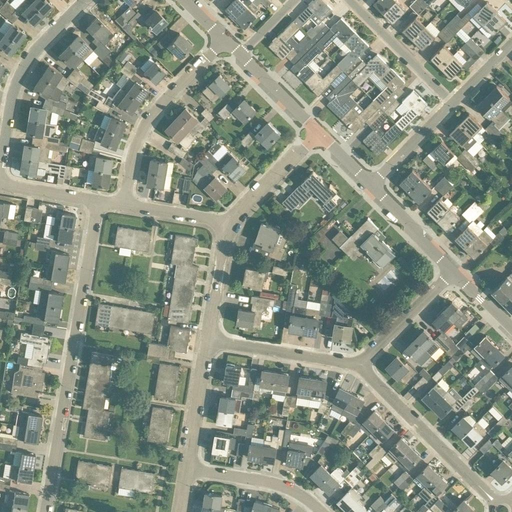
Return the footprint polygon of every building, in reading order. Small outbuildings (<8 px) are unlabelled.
[(42,15),(26,0),(22,0),(14,9),(6,1),(2,6),(16,18),(21,13),(33,24),(42,15)] [(26,0),(42,15),(51,6),(45,0),(26,0)] [(250,0),(233,0),(225,9),(235,19),(252,1),(250,0)] [(253,0),(252,1),(235,19),(245,29),(257,17),(252,11),(261,2),(266,7),(271,2),(268,0),(253,0)] [(311,40),(326,25),(321,21),(332,10),(322,0),(314,0),(293,21),(300,28),(310,18),(317,24),(313,28),(312,27),(305,33),(307,35),(311,40)] [(383,14),(396,1),(394,0),(377,0),(373,4),(383,14)] [(413,11),(423,1),(421,0),(415,0),(409,7),(413,11)] [(396,1),(383,14),(392,24),(405,11),(396,1)] [(418,15),(427,6),(423,1),(413,11),(418,15)] [(483,25),(496,12),(486,3),(473,16),(483,25)] [(0,12),(12,23),(16,18),(2,6),(0,8),(0,12)] [(127,22),(135,14),(129,7),(120,15),(127,22)] [(143,19),(145,21),(144,22),(154,32),(166,20),(156,10),(150,15),(148,14),(143,19)] [(131,33),(132,26),(137,21),(141,17),(137,12),(135,14),(127,22),(121,28),(122,28),(134,39),(136,37),(131,33)] [(496,12),(483,25),(493,35),(506,22),(496,12)] [(451,29),(455,34),(471,18),(467,13),(461,20),(451,29)] [(127,22),(120,15),(114,20),(122,27),(127,22)] [(451,29),(461,20),(456,15),(447,25),(451,29)] [(97,47),(106,56),(110,51),(104,45),(113,35),(107,29),(108,29),(96,18),(86,28),(95,37),(91,41),(97,47)] [(344,43),(355,32),(341,18),(336,23),(335,22),(331,27),(332,27),(330,29),(326,25),(311,40),(322,50),(337,36),(344,43)] [(412,40),(425,27),(415,18),(402,31),(412,40)] [(291,37),(300,28),(293,21),(268,46),(282,60),(293,49),(297,54),(311,40),(307,35),(298,44),(291,37)] [(24,34),(12,24),(4,34),(17,44),(24,34)] [(441,39),(451,29),(447,25),(437,35),(441,39)] [(435,37),(425,28),(412,40),(422,50),(435,37)] [(446,43),(455,34),(451,29),(441,39),(446,43)] [(472,36),(480,44),(486,37),(479,30),(472,36)] [(4,34),(0,31),(0,47),(9,54),(17,44),(4,34)] [(348,76),(362,61),(358,57),(359,55),(361,56),(364,53),(363,52),(368,46),(355,32),(344,43),(344,44),(340,48),(347,54),(336,64),(348,76)] [(191,46),(179,34),(171,41),(165,35),(156,44),(163,51),(167,47),(178,58),(191,46)] [(68,46),(80,57),(83,60),(92,51),(89,48),(78,36),(68,46)] [(465,43),(479,57),(484,53),(470,38),(465,43)] [(309,64),(322,50),(311,40),(297,54),(301,58),(300,60),(296,64),(295,64),(291,68),(305,82),(316,71),(309,64)] [(475,62),(479,57),(465,43),(461,48),(470,57),(475,62)] [(59,55),(70,67),(80,57),(68,46),(59,55)] [(439,68),(453,55),(443,46),(430,59),(439,68)] [(101,60),(106,56),(97,47),(92,51),(101,60)] [(154,49),(150,53),(154,57),(158,53),(154,49)] [(123,65),(128,59),(121,54),(117,60),(123,65)] [(380,79),(391,68),(377,54),(372,59),(371,58),(367,62),(368,63),(366,65),(362,61),(348,76),(358,86),(372,72),(380,79)] [(449,78),(462,66),(463,65),(462,65),(453,55),(439,68),(449,78)] [(475,62),(470,57),(466,60),(462,65),(463,65),(462,66),(466,70),(475,62)] [(134,74),(135,73),(137,69),(127,61),(124,64),(123,66),(134,74)] [(154,83),(164,73),(153,61),(143,72),(154,83)] [(348,76),(336,64),(323,78),(316,71),(305,82),(318,96),(323,91),(323,92),(327,87),(329,85),(334,90),(348,76)] [(80,82),(69,74),(65,79),(61,76),(62,75),(48,66),(41,77),(54,86),(62,91),(68,81),(76,87),(80,82)] [(142,80),(134,74),(123,66),(120,70),(127,76),(126,78),(128,79),(120,88),(125,92),(138,102),(147,91),(138,85),(142,80)] [(384,112),(398,97),(394,93),(395,91),(397,93),(401,88),(400,87),(405,82),(391,68),(380,79),(387,86),(373,100),(384,112)] [(77,72),(73,69),(69,74),(80,82),(83,77),(77,72)] [(213,102),(220,96),(230,85),(220,75),(203,91),(213,102)] [(350,95),(358,86),(348,76),(334,90),(337,94),(336,95),(331,100),(327,104),(341,119),(357,102),(350,95)] [(54,86),(41,77),(33,89),(47,98),(54,100),(56,101),(62,91),(54,86)] [(500,109),(510,99),(497,87),(487,96),(500,109)] [(130,113),(138,102),(125,92),(120,88),(112,99),(107,96),(106,98),(91,89),(87,94),(98,100),(109,108),(118,112),(122,107),(130,113)] [(413,91),(402,102),(409,109),(395,123),(402,130),(427,105),(413,91)] [(500,109),(487,96),(477,106),(493,122),(489,126),(501,138),(506,134),(496,124),(505,114),(500,109)] [(398,97),(384,112),(388,116),(402,102),(398,97)] [(52,105),(64,110),(66,104),(56,101),(54,100),(47,98),(46,98),(44,103),(52,105)] [(106,113),(109,108),(98,100),(95,107),(106,113)] [(255,111),(244,100),(234,110),(227,103),(218,113),(225,119),(231,113),(235,118),(238,116),(244,122),(255,111)] [(369,126),(384,112),(373,100),(364,109),(357,102),(341,119),(354,132),(359,128),(363,123),(365,122),(369,126)] [(44,103),(42,109),(30,107),(28,120),(49,124),(51,112),(67,118),(70,112),(64,110),(52,105),(44,103)] [(206,127),(205,126),(201,122),(200,122),(185,109),(176,119),(193,136),(198,130),(201,133),(206,127)] [(205,117),(210,121),(214,117),(205,109),(201,113),(205,117)] [(378,127),(388,116),(384,112),(369,126),(373,130),(363,141),(377,155),(402,130),(395,123),(385,133),(378,127)] [(459,124),(475,139),(484,130),(469,114),(459,124)] [(104,130),(119,135),(124,123),(109,117),(104,130)] [(196,138),(193,136),(176,119),(166,129),(186,148),(196,138)] [(31,140),(58,145),(58,142),(59,139),(50,137),(52,124),(49,124),(28,120),(26,133),(32,135),(31,140)] [(268,146),(279,134),(268,123),(256,135),(268,146)] [(477,141),(475,139),(459,124),(450,133),(465,149),(461,153),(470,163),(475,168),(476,167),(479,164),(480,163),(475,159),(467,150),(477,141)] [(497,143),(501,138),(489,126),(484,130),(497,143)] [(119,135),(104,130),(98,127),(93,140),(99,142),(114,148),(119,135)] [(245,146),(255,135),(251,131),(240,142),(245,146)] [(81,145),(82,139),(83,136),(72,133),(71,136),(70,142),(81,145)] [(81,145),(92,148),(94,142),(82,139),(81,145)] [(65,152),(66,146),(58,145),(31,140),(30,146),(24,145),(22,159),(50,163),(50,158),(43,157),(45,149),(65,152)] [(444,165),(454,155),(441,142),(431,152),(444,165)] [(183,158),(186,152),(171,144),(168,149),(183,158)] [(91,154),(92,148),(81,145),(79,151),(91,154)] [(208,160),(217,168),(221,164),(236,178),(246,169),(233,156),(228,151),(218,161),(208,151),(203,155),(208,160)] [(456,158),(466,167),(470,163),(461,153),(456,158)] [(208,160),(203,155),(198,160),(201,162),(203,164),(208,160)] [(87,169),(109,173),(111,159),(96,156),(96,157),(89,156),(87,169)] [(432,170),(437,165),(427,156),(423,160),(432,170)] [(191,170),(194,164),(183,158),(180,164),(191,170)] [(65,166),(22,159),(19,172),(34,174),(42,175),(44,174),(44,169),(48,170),(48,172),(58,173),(57,178),(63,179),(65,166)] [(149,173),(165,175),(168,162),(162,161),(157,161),(151,160),(149,173)] [(217,168),(208,160),(203,164),(212,173),(217,168)] [(466,167),(469,170),(471,172),(475,168),(470,163),(466,167)] [(216,198),(226,188),(215,176),(212,173),(203,164),(197,171),(209,183),(205,187),(216,198)] [(65,166),(63,179),(69,180),(70,176),(71,167),(65,166)] [(109,173),(87,169),(86,181),(92,182),(92,184),(106,186),(109,173)] [(409,193),(422,180),(412,171),(399,184),(409,193)] [(328,187),(313,172),(282,202),(291,211),(296,206),(299,208),(315,192),(326,202),(323,205),(329,211),(337,204),(330,198),(337,191),(330,185),(328,187)] [(163,187),(165,175),(149,173),(147,185),(163,187)] [(468,179),(464,175),(458,181),(462,185),(468,179)] [(438,191),(448,181),(444,177),(434,187),(438,191)] [(191,180),(184,179),(183,187),(183,191),(189,192),(191,180)] [(422,180),(409,193),(419,203),(432,190),(422,180)] [(448,181),(438,191),(443,196),(453,186),(448,181)] [(0,216),(0,217),(7,218),(10,198),(4,197),(3,203),(0,202),(0,216)] [(436,220),(449,208),(440,198),(427,211),(436,220)] [(476,209),(479,207),(475,202),(462,215),(466,219),(476,209)] [(29,222),(32,208),(25,207),(23,221),(29,222)] [(32,208),(29,222),(39,224),(42,210),(32,208)] [(449,208),(436,220),(447,231),(459,218),(449,208)] [(474,221),(481,213),(476,209),(466,219),(470,224),(455,239),(464,248),(477,235),(482,230),(474,221)] [(58,227),(72,229),(75,215),(63,213),(61,212),(61,213),(55,212),(54,218),(53,226),(58,227)] [(395,253),(374,233),(379,229),(368,218),(348,238),(339,246),(348,255),(359,243),(382,266),(395,253)] [(268,224),(262,223),(255,242),(263,244),(262,247),(270,250),(268,256),(281,260),(284,252),(285,248),(275,245),(280,229),(271,226),(272,225),(269,224),(268,224)] [(58,227),(53,226),(51,226),(50,234),(53,235),(52,240),(70,243),(72,229),(58,227)] [(499,233),(503,237),(508,232),(503,227),(498,232),(499,233)] [(131,248),(134,230),(118,228),(115,246),(131,248)] [(494,247),(503,237),(499,233),(493,239),(483,229),(482,230),(477,235),(464,248),(474,258),(487,246),(486,245),(489,242),(494,247)] [(134,230),(131,248),(148,251),(151,233),(134,230)] [(3,237),(17,239),(18,234),(4,231),(3,237)] [(174,250),(193,253),(196,238),(176,235),(174,250)] [(2,244),(15,246),(17,239),(3,237),(2,244)] [(35,243),(49,245),(50,239),(36,237),(35,243)] [(49,245),(35,243),(35,248),(34,249),(48,252),(49,245)] [(191,266),(193,253),(174,250),(172,263),(197,267),(191,266)] [(48,265),(66,268),(68,254),(50,251),(48,265)] [(195,281),(197,267),(172,263),(171,264),(177,265),(175,278),(195,281)] [(48,265),(46,279),(52,280),(63,282),(66,268),(48,265)] [(286,275),(287,268),(274,266),(272,272),(286,275)] [(266,281),(268,271),(246,267),(242,285),(262,289),(264,281),(266,281)] [(511,291),(511,269),(511,270),(511,273),(508,276),(507,275),(491,291),(502,302),(511,291)] [(0,277),(10,280),(11,273),(0,271),(0,277)] [(30,276),(29,283),(50,286),(52,280),(46,279),(30,276)] [(0,283),(9,285),(10,280),(0,277),(0,283)] [(192,295),(195,281),(175,278),(173,292),(192,295)] [(50,286),(29,283),(28,286),(27,289),(40,291),(37,304),(59,308),(61,294),(50,292),(50,286)] [(332,317),(337,318),(333,337),(333,340),(341,341),(341,339),(350,340),(352,327),(345,325),(346,317),(343,317),(343,314),(349,308),(335,294),(330,288),(330,290),(326,316),(332,317)] [(326,316),(330,290),(323,289),(319,310),(307,308),(303,332),(315,334),(318,318),(319,315),(326,316)] [(303,332),(307,308),(294,306),(295,296),(295,295),(295,291),(290,290),(290,295),(289,295),(287,301),(286,310),(292,311),(292,314),(289,330),(303,332)] [(279,294),(260,291),(259,296),(278,299),(279,294)] [(511,291),(502,302),(511,312),(511,291)] [(190,309),(192,295),(173,292),(171,306),(190,309)] [(281,300),(261,297),(251,296),(250,302),(252,302),(251,311),(239,309),(238,309),(239,309),(236,323),(236,324),(254,326),(260,327),(261,319),(263,304),(280,307),(281,300)] [(442,311),(453,322),(462,313),(452,302),(442,311)] [(45,319),(57,321),(59,308),(37,304),(35,318),(23,316),(22,319),(13,317),(12,320),(14,321),(20,322),(22,322),(44,326),(45,319)] [(110,326),(113,307),(99,304),(95,324),(110,326)] [(188,323),(190,309),(171,306),(168,320),(175,321),(188,323)] [(123,328),(127,309),(113,307),(110,326),(123,328)] [(137,331),(140,311),(127,309),(123,328),(137,331)] [(13,317),(14,313),(4,311),(4,313),(3,319),(7,319),(12,320),(13,317)] [(140,311),(137,331),(151,333),(155,314),(140,311)] [(443,332),(453,322),(442,311),(433,321),(443,332)] [(149,343),(147,354),(160,356),(167,358),(169,350),(186,353),(190,329),(170,326),(167,346),(149,343)] [(430,356),(440,347),(434,340),(423,330),(414,340),(430,356)] [(19,363),(42,367),(43,363),(45,363),(49,343),(46,343),(47,337),(20,333),(19,342),(33,344),(31,359),(20,357),(19,363)] [(443,349),(452,358),(456,353),(447,345),(438,336),(434,340),(440,347),(442,349),(443,349)] [(460,349),(468,341),(464,336),(456,344),(460,349)] [(486,336),(475,346),(470,351),(480,360),(475,365),(495,345),(486,336)] [(421,366),(430,356),(414,340),(404,349),(415,360),(421,366)] [(456,353),(460,349),(456,344),(452,340),(447,345),(456,353)] [(473,345),(468,341),(460,349),(456,353),(452,358),(456,362),(469,349),(473,345)] [(475,365),(482,371),(486,367),(489,369),(493,366),(505,355),(495,345),(475,365)] [(90,367),(110,370),(113,356),(93,352),(90,367)] [(159,359),(160,356),(147,354),(146,361),(157,363),(158,363),(159,359)] [(398,378),(408,368),(397,357),(386,367),(398,378)] [(453,365),(449,360),(440,369),(444,373),(453,365)] [(41,372),(42,367),(19,363),(18,370),(21,371),(19,385),(12,384),(10,393),(37,398),(38,393),(40,393),(44,373),(41,372)] [(157,380),(176,384),(179,367),(160,364),(157,380)] [(223,382),(233,384),(239,384),(241,367),(239,367),(239,366),(236,366),(226,364),(223,382)] [(508,389),(511,385),(511,365),(503,375),(498,379),(508,389)] [(108,384),(110,370),(90,367),(88,380),(108,384)] [(249,380),(255,381),(256,377),(257,370),(251,369),(249,380)] [(422,377),(427,381),(431,377),(423,369),(419,373),(422,377)] [(436,381),(444,373),(440,369),(432,377),(436,381)] [(276,373),(263,370),(262,378),(261,386),(274,389),(276,373)] [(480,380),(474,386),(478,390),(486,382),(494,374),(490,370),(485,375),(480,380)] [(273,393),(285,396),(285,395),(289,375),(276,373),(274,389),(273,393)] [(494,374),(486,382),(490,386),(498,379),(494,374)] [(468,381),(463,376),(458,381),(463,386),(468,381)] [(256,377),(255,381),(254,390),(260,391),(261,386),(262,378),(256,377)] [(310,400),(314,379),(300,377),(298,388),(297,397),(292,396),(290,407),(289,411),(293,412),(293,407),(296,407),(297,397),(310,400)] [(418,390),(427,381),(422,377),(413,386),(418,390)] [(323,414),(327,404),(329,397),(324,396),(326,381),(314,379),(310,400),(321,401),(317,412),(323,414)] [(106,397),(108,384),(88,380),(86,394),(106,397)] [(173,400),(176,384),(157,380),(154,397),(173,400)] [(253,393),(254,390),(255,381),(249,380),(248,385),(239,384),(233,384),(232,389),(253,393)] [(490,386),(486,382),(478,390),(482,395),(490,386)] [(432,407),(447,392),(437,383),(423,397),(432,407)] [(471,398),(478,390),(474,386),(467,394),(466,393),(458,402),(457,400),(448,391),(447,392),(432,407),(441,416),(452,405),(457,411),(461,407),(462,407),(471,398)] [(345,408),(352,394),(340,388),(333,402),(334,403),(332,409),(341,414),(342,413),(345,408)] [(252,398),(253,393),(232,389),(231,397),(221,396),(219,409),(234,411),(239,412),(242,397),(252,398)] [(104,411),(106,397),(86,394),(83,408),(109,412),(106,411),(104,411)] [(352,394),(345,408),(356,414),(363,400),(352,394)] [(290,407),(292,396),(285,395),(285,396),(283,405),(290,407)] [(471,398),(462,407),(466,411),(475,402),(471,398)] [(17,411),(21,412),(22,406),(9,404),(8,410),(17,411)] [(327,404),(323,414),(322,417),(328,419),(332,406),(327,404)] [(289,411),(290,407),(283,405),(281,415),(288,416),(289,411)] [(150,424),(169,427),(171,410),(152,407),(150,424)] [(107,426),(109,412),(83,408),(89,409),(87,422),(107,426)] [(217,422),(232,425),(234,411),(219,409),(217,422)] [(363,422),(368,427),(364,431),(368,435),(369,435),(384,421),(374,411),(363,422)] [(27,413),(21,412),(20,415),(18,426),(19,426),(25,427),(39,429),(41,416),(29,414),(29,413),(27,413)] [(462,437),(474,425),(464,416),(453,427),(462,437)] [(474,425),(462,437),(471,445),(482,434),(486,430),(483,428),(487,425),(487,423),(481,417),(474,425)] [(492,437),(501,427),(507,420),(503,417),(487,433),(492,437)] [(351,420),(341,433),(346,436),(348,434),(356,423),(351,420)] [(369,435),(375,441),(378,444),(393,430),(384,421),(369,435)] [(105,440),(107,426),(87,422),(84,437),(105,440)] [(357,431),(360,427),(359,427),(361,425),(357,422),(356,423),(352,428),(357,431)] [(166,443),(169,427),(150,424),(147,440),(166,443)] [(247,424),(247,429),(246,436),(245,437),(251,438),(252,438),(252,437),(254,425),(247,424)] [(36,443),(39,429),(25,427),(19,426),(17,440),(25,441),(36,443)] [(246,436),(247,429),(234,428),(233,434),(246,436)] [(353,437),(357,431),(352,428),(348,434),(353,437)] [(282,449),(283,443),(285,430),(279,429),(278,436),(276,448),(282,449)] [(227,454),(230,437),(215,434),(212,452),(220,453),(219,454),(222,454),(223,453),(227,454)] [(274,462),(276,448),(278,436),(273,435),(272,441),(265,440),(261,460),(274,462)] [(329,445),(330,446),(335,438),(328,435),(324,441),(329,444),(329,445)] [(17,439),(1,437),(0,443),(16,446),(17,439)] [(264,439),(252,437),(252,438),(251,438),(248,458),(261,460),(265,440),(264,440),(264,439)] [(396,463),(411,448),(401,438),(387,452),(382,448),(373,458),(365,465),(366,465),(368,468),(370,470),(385,455),(394,464),(396,462),(396,463)] [(492,443),(493,444),(501,452),(506,448),(496,439),(492,443)] [(493,444),(492,443),(488,440),(479,449),(484,453),(493,444)] [(329,444),(324,441),(317,452),(322,455),(329,445),(329,444)] [(16,446),(0,443),(0,449),(15,452),(16,446)] [(242,457),(244,444),(238,443),(236,456),(242,457)] [(368,453),(373,458),(382,448),(378,444),(375,447),(368,453)] [(396,463),(405,471),(420,456),(411,448),(396,463)] [(310,458),(311,452),(288,449),(286,464),(303,467),(303,464),(306,465),(310,458)] [(18,466),(32,469),(35,455),(23,453),(23,452),(21,452),(18,466)] [(501,481),(511,470),(511,469),(503,460),(492,471),(501,481)] [(92,482),(95,464),(78,462),(75,479),(92,482)] [(360,471),(364,467),(360,462),(356,467),(360,471)] [(95,464),(92,482),(109,485),(112,467),(95,464)] [(320,484),(335,469),(331,473),(321,464),(311,475),(320,484)] [(8,478),(0,476),(0,483),(9,485),(10,479),(16,480),(16,481),(18,480),(30,482),(32,469),(18,466),(11,465),(8,478)] [(348,483),(352,487),(367,471),(366,470),(368,468),(366,465),(364,467),(360,471),(348,483)] [(423,489),(438,474),(428,465),(414,479),(423,488),(423,489)] [(348,483),(360,471),(356,467),(344,478),(335,469),(320,484),(330,493),(340,482),(344,479),(348,483)] [(135,490),(138,471),(121,469),(118,487),(135,490)] [(138,471),(135,490),(152,492),(155,474),(138,471)] [(394,482),(398,487),(410,475),(405,471),(394,482)] [(445,492),(441,488),(446,483),(438,474),(423,489),(432,498),(425,505),(429,509),(430,508),(434,503),(436,502),(439,499),(445,492)] [(410,475),(398,487),(402,491),(414,480),(410,475)] [(9,485),(0,483),(0,490),(8,492),(9,485)] [(347,511),(358,500),(362,496),(352,487),(348,490),(337,501),(347,511)] [(12,506),(26,508),(28,494),(16,492),(9,491),(7,498),(13,499),(12,506)] [(220,509),(222,496),(214,494),(211,493),(211,494),(205,493),(203,506),(220,509)] [(389,495),(386,498),(384,500),(388,504),(389,505),(396,498),(391,493),(389,495)] [(375,510),(384,500),(380,496),(370,505),(375,510)] [(238,511),(242,511),(245,500),(238,499),(236,511),(238,511)] [(434,503),(443,511),(448,508),(439,499),(436,502),(434,503)] [(358,500),(347,511),(348,511),(364,511),(367,509),(358,500)] [(384,500),(375,510),(377,511),(380,511),(388,504),(384,500)] [(452,511),(471,511),(474,510),(464,500),(452,511)] [(265,511),(267,505),(255,501),(251,511),(265,511)] [(434,511),(443,511),(434,503),(430,508),(434,511)]
